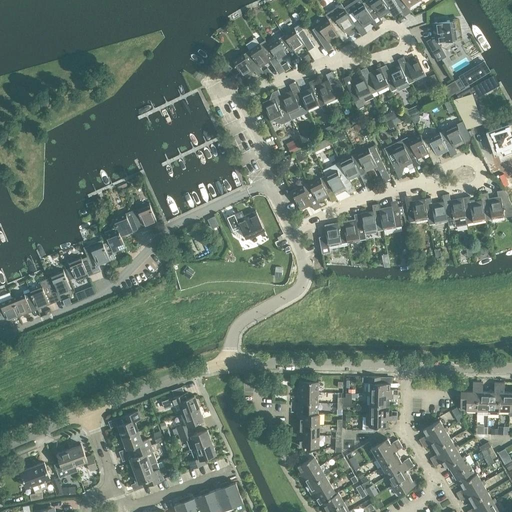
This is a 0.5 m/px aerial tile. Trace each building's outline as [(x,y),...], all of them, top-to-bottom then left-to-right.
[(384,0),(368,0),(364,3),(372,17),(374,20),(378,25),(383,22),(380,17),(390,10),(394,15),(400,11),(392,0),(385,0),(384,0)] [(348,37),(343,29),(353,22),(354,22),(348,13),(345,9),(341,3),(325,13),(328,19),(329,19),(337,32),(343,41),(348,37)] [(372,17),(364,3),(348,13),(354,22),(353,22),(355,26),(356,27),(372,17)] [(292,14),(296,20),(300,18),(296,11),(292,14)] [(438,61),(445,57),(436,42),(462,38),(459,19),(446,21),(446,18),(437,20),(437,22),(435,22),(436,32),(434,32),(435,37),(431,37),(426,41),(433,52),(438,61)] [(322,43),(337,32),(329,19),(328,19),(313,29),(322,43)] [(315,46),(300,24),(284,35),(293,48),(303,42),(309,50),(315,46)] [(284,35),(268,45),(277,59),(284,54),(286,54),(287,54),(289,55),(290,56),(291,58),(291,61),(291,62),(299,57),(293,48),(284,35)] [(277,59),(268,45),(265,40),(250,50),(260,66),(270,60),(274,66),(280,63),(277,59)] [(263,71),(260,66),(250,50),(233,61),(240,72),(237,74),(241,80),(250,74),(248,71),(253,67),(258,76),(264,72),(263,71)] [(308,55),(303,58),(306,63),(311,60),(308,55)] [(403,56),(398,59),(402,68),(409,82),(426,74),(418,57),(406,63),(403,56)] [(491,71),(487,65),(484,60),(459,76),(465,87),(491,71)] [(286,62),(282,65),(286,71),(290,68),(286,62)] [(226,63),(222,66),(227,73),(231,71),(226,63)] [(267,68),(263,71),(264,72),(267,76),(271,74),(267,68)] [(391,90),(409,82),(402,68),(385,76),(389,85),(391,90)] [(372,93),(389,85),(385,76),(382,70),(365,78),(372,93)] [(330,83),(319,88),(326,103),(343,95),(332,71),(326,74),(330,83)] [(460,98),(456,100),(469,125),(480,121),(473,100),(500,83),(494,73),(471,87),(470,88),(458,95),(460,98)] [(363,97),(372,93),(365,78),(354,83),(350,74),(344,77),(355,101),(359,109),(363,106),(363,97)] [(313,91),(302,96),(307,106),(306,106),(309,111),(326,103),(319,88),(315,79),(309,81),(313,91)] [(292,90),(281,95),(290,114),(292,119),(309,111),(306,106),(307,106),(302,96),(295,81),(289,84),(292,90)] [(460,90),(454,81),(444,87),(450,96),(460,90)] [(275,98),(263,103),(272,122),(275,121),(282,124),(292,119),(290,114),(281,95),(278,89),(272,92),(275,98)] [(447,109),(453,106),(450,100),(444,103),(447,109)] [(412,115),(409,108),(405,107),(402,108),(405,114),(409,116),(412,115)] [(458,141),(464,138),(457,124),(448,128),(440,132),(447,146),(449,150),(451,155),(457,152),(455,147),(458,146),(458,141)] [(511,144),(511,131),(509,124),(491,131),(497,150),(511,144)] [(323,137),(330,134),(327,127),(320,130),(323,137)] [(349,135),(345,128),(336,133),(340,140),(349,135)] [(440,132),(423,140),(427,149),(434,164),(440,161),(438,155),(443,153),(442,149),(447,146),(440,132)] [(409,140),(407,136),(401,139),(413,162),(414,166),(420,163),(418,158),(424,155),(422,151),(427,149),(423,140),(421,134),(409,140)] [(331,144),(328,137),(322,140),(326,147),(331,144)] [(407,165),(413,162),(401,139),(384,147),(386,151),(400,179),(400,177),(400,175),(404,173),(402,169),(404,165),(406,163),(407,165)] [(291,153),(303,147),(301,142),(288,147),(291,153)] [(391,179),(374,145),(357,153),(364,168),(369,166),(372,168),(375,167),(378,168),(385,182),(391,179)] [(300,161),(304,159),(300,150),(296,152),(300,161)] [(357,153),(340,161),(349,179),(360,174),(367,187),(372,185),(364,168),(357,153)] [(349,193),(355,190),(349,179),(340,161),(323,170),(326,175),(334,192),(340,189),(339,187),(344,184),(349,193)] [(329,196),(332,201),(338,199),(334,192),(326,175),(309,183),(318,202),(329,196)] [(315,210),(320,207),(318,202),(309,183),(292,191),(301,210),(312,204),(315,210)] [(481,193),(482,199),(486,219),(505,215),(511,214),(511,203),(509,198),(502,199),(501,195),(495,197),(489,198),(488,192),(481,193)] [(449,193),(443,194),(444,200),(448,220),(449,225),(455,224),(455,226),(468,223),(467,222),(463,197),(456,198),(457,200),(451,201),(449,193)] [(469,195),(463,197),(467,222),(486,219),(482,199),(470,201),(469,195)] [(428,217),(429,223),(448,220),(444,200),(438,201),(438,203),(432,204),(431,196),(424,198),(425,202),(428,217)] [(409,221),(428,217),(425,202),(406,205),(409,221)] [(150,203),(133,210),(140,229),(157,222),(156,218),(151,206),(150,203)] [(367,211),(362,212),(365,233),(383,229),(380,209),(379,203),(372,204),(374,214),(368,215),(368,211),(367,211)] [(398,207),(392,207),(380,209),(383,229),(402,226),(400,215),(404,215),(403,206),(398,207)] [(121,237),(140,229),(133,210),(114,218),(118,229),(121,237)] [(235,213),(228,217),(234,231),(236,235),(240,238),(245,236),(246,239),(249,238),(252,237),(254,237),(256,236),(258,235),(259,234),(261,233),(263,232),(265,230),(263,226),(256,211),(245,216),(238,219),(235,213)] [(356,219),(343,221),(347,242),(366,239),(365,233),(362,212),(355,214),(356,219)] [(214,216),(208,219),(212,227),(218,224),(214,216)] [(329,245),(347,242),(343,221),(337,223),(338,227),(326,229),(327,235),(319,237),(322,253),(331,252),(329,245)] [(109,241),(103,244),(108,256),(110,260),(116,258),(113,249),(117,247),(119,250),(126,247),(124,244),(121,237),(118,229),(106,234),(109,241)] [(103,244),(85,251),(88,256),(93,268),(92,269),(94,272),(100,269),(97,261),(108,256),(103,244)] [(81,256),(69,261),(75,276),(92,269),(93,268),(88,256),(82,258),(81,256)] [(188,267),(183,275),(189,279),(194,271),(188,267)] [(52,277),(46,279),(49,284),(54,298),(60,295),(59,293),(71,289),(70,285),(64,270),(52,275),(52,277)] [(42,286),(30,291),(31,293),(36,305),(37,309),(56,301),(54,298),(49,284),(46,279),(40,281),(42,286)] [(92,287),(86,290),(88,296),(94,293),(92,287)] [(26,295),(13,300),(19,316),(32,311),(31,308),(36,305),(31,293),(30,291),(25,293),(26,295)] [(1,304),(0,304),(0,323),(1,324),(2,324),(3,324),(4,324),(5,324),(6,323),(7,322),(7,321),(19,316),(13,300),(1,305),(1,304)] [(368,391),(368,393),(398,394),(398,389),(390,389),(390,383),(381,383),(381,377),(363,377),(363,383),(370,383),(370,391),(368,391)] [(300,380),(299,391),(319,392),(319,381),(300,380)] [(476,412),(478,412),(478,381),(473,381),(473,390),(461,390),(461,409),(476,409),(476,412)] [(478,381),(478,412),(478,415),(488,415),(488,410),(489,391),(483,390),(483,382),(478,381)] [(494,391),(489,391),(488,410),(497,410),(497,412),(499,412),(500,382),(495,382),(494,391)] [(500,382),(499,412),(501,412),(501,410),(510,410),(510,391),(505,391),(505,382),(500,382)] [(299,391),(299,402),(318,402),(319,392),(299,391)] [(162,402),(164,408),(179,403),(183,413),(199,407),(195,395),(189,397),(187,392),(162,402)] [(343,403),(343,404),(351,404),(351,393),(348,393),(346,393),(346,397),(344,397),(343,397),(343,403)] [(398,399),(398,394),(368,393),(368,395),(370,396),(370,404),(389,405),(389,399),(398,399)] [(318,413),(318,402),(299,402),(299,413),(318,413)] [(389,411),(389,405),(370,404),(370,413),(367,413),(367,415),(397,416),(397,411),(389,411)] [(204,419),(199,407),(183,413),(187,424),(176,428),(178,433),(179,434),(192,429),(190,424),(204,419)] [(118,425),(123,437),(139,431),(136,420),(141,418),(139,411),(121,417),(123,423),(118,425)] [(460,412),(455,416),(458,421),(464,418),(460,412)] [(300,417),(300,424),(320,425),(320,413),(318,413),(299,413),(298,413),(298,417),(300,417)] [(366,416),(365,430),(373,430),(373,426),(389,427),(389,420),(397,420),(397,416),(367,415),(367,416),(366,416)] [(419,439),(422,443),(448,428),(447,426),(444,427),(440,420),(423,429),(426,435),(419,439)] [(319,435),(320,425),(300,424),(300,431),(298,431),(297,435),(319,435)] [(498,434),(509,434),(509,426),(498,426),(498,429),(498,434)] [(449,430),(448,428),(422,443),(424,447),(431,443),(434,448),(451,438),(447,431),(449,430)] [(194,434),(192,429),(179,434),(181,441),(187,439),(190,449),(191,449),(212,441),(207,430),(194,434)] [(143,441),(139,431),(123,437),(127,448),(132,446),(134,451),(151,445),(149,439),(143,441)] [(156,443),(164,441),(161,434),(154,437),(156,443)] [(300,446),(319,447),(319,435),(297,435),(297,439),(300,439),(300,446)] [(374,457),(375,458),(401,443),(398,439),(391,443),(388,438),(371,447),(376,455),(374,457)] [(457,445),(455,446),(451,438),(434,448),(438,453),(430,458),(433,462),(458,447),(457,445)] [(203,458),(216,453),(212,441),(191,449),(195,460),(190,462),(192,468),(205,463),(203,458)] [(487,448),(489,452),(493,450),(488,441),(480,446),(482,451),(487,448)] [(403,447),(401,443),(375,458),(376,460),(378,459),(382,466),(399,457),(396,451),(403,447)] [(81,444),(70,449),(76,465),(87,461),(85,457),(81,444)] [(157,462),(153,451),(151,445),(134,451),(136,456),(130,458),(135,470),(157,462)] [(459,448),(458,447),(433,462),(435,466),(442,461),(446,467),(448,465),(462,456),(458,450),(459,448)] [(505,448),(498,452),(505,464),(506,464),(511,461),(505,448)] [(78,470),(76,465),(70,449),(58,453),(61,462),(54,464),(59,477),(78,470)] [(300,456),(304,462),(314,456),(312,452),(300,456)] [(92,454),(85,457),(87,461),(91,470),(97,468),(92,454)] [(448,465),(454,474),(470,464),(464,455),(462,456),(448,465)] [(301,472),(299,473),(301,476),(320,465),(314,456),(304,462),(298,466),(301,472)] [(409,457),(402,462),(399,457),(382,466),(387,474),(385,475),(386,477),(412,461),(409,457)] [(414,466),(412,461),(386,477),(387,478),(389,477),(393,485),(410,475),(407,470),(414,466)] [(45,462),(32,466),(42,490),(48,488),(45,480),(50,478),(45,462)] [(157,462),(135,470),(139,483),(142,482),(144,486),(164,479),(161,473),(157,462)] [(459,483),(460,483),(475,474),(470,464),(454,474),(459,483)] [(305,478),(309,484),(325,474),(320,465),(301,476),(303,480),(305,478)] [(43,498),(42,490),(32,466),(20,471),(26,487),(32,485),(35,493),(30,494),(31,500),(43,498)] [(457,492),(459,496),(485,481),(484,480),(482,481),(477,473),(475,474),(460,483),(464,488),(457,492)] [(331,484),(325,474),(309,484),(312,490),(310,492),(312,495),(331,484)] [(420,476),(413,480),(410,475),(393,485),(391,486),(397,496),(423,480),(420,476)] [(501,476),(488,484),(491,490),(504,482),(501,476)] [(52,480),(56,491),(62,489),(61,486),(58,478),(52,480)] [(486,483),(485,481),(459,496),(461,500),(468,496),(472,501),(488,492),(484,484),(486,483)] [(228,482),(224,483),(233,506),(243,502),(236,482),(229,484),(228,482)] [(223,510),(233,506),(224,483),(221,484),(222,487),(215,490),(223,510)] [(336,492),(331,484),(312,495),(314,498),(316,497),(319,503),(320,502),(336,492)] [(373,484),(363,489),(366,495),(369,493),(371,497),(378,492),(373,484)] [(212,511),(217,511),(223,510),(215,490),(209,492),(208,489),(204,490),(212,511)] [(195,497),(200,511),(212,511),(204,490),(201,492),(202,495),(195,497)] [(341,497),(338,491),(336,492),(320,502),(322,506),(324,505),(328,511),(344,502),(341,497)] [(468,511),(474,511),(496,500),(495,498),(493,500),(488,492),(472,501),(475,507),(468,511)] [(187,496),(184,498),(188,511),(200,511),(195,497),(188,499),(187,496)] [(176,511),(188,511),(184,498),(180,499),(181,502),(174,505),(176,511)] [(347,500),(344,502),(328,511),(346,511),(349,511),(347,506),(349,504),(347,500)] [(497,502),(496,500),(474,511),(496,511),(499,510),(495,503),(497,502)]
